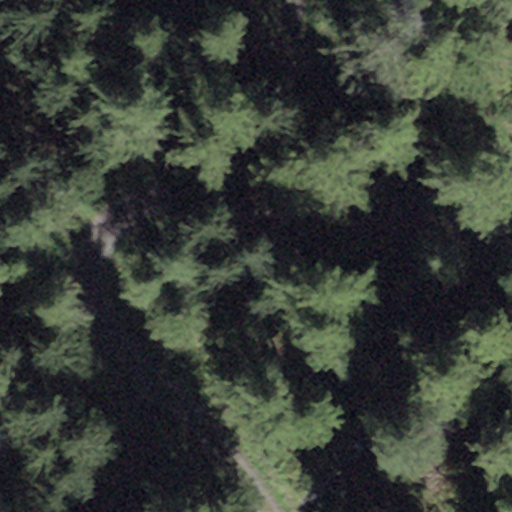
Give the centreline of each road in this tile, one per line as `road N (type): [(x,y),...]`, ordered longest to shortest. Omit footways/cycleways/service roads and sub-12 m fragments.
road 1 (track): [(511,233),(165,198),(111,223),(87,273),(119,340),(225,453),(262,511)]
road 2 (track): [(234,0),(511,168)]
